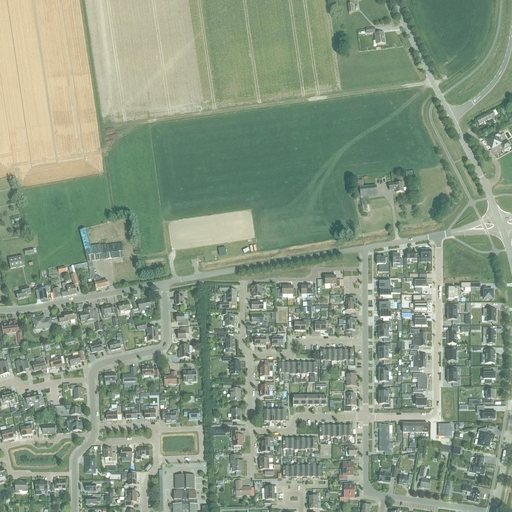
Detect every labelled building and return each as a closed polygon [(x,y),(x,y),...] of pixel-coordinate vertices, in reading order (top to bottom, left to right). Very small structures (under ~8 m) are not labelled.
[(376,45),(385,43),(383,33),(375,34),(376,45)] [(476,121),(479,126),(497,116),(494,110),(476,121)] [(491,149),(501,144),(497,138),(500,136),(498,133),(486,140),(491,149)] [(376,186),(364,187),(363,180),(355,181),(355,197),(360,197),(360,198),(361,198),(363,213),(367,212),(366,205),(365,205),(364,197),(377,196),(376,186)] [(403,183),(389,185),(389,191),(396,190),(396,193),(403,192),(403,183)] [(20,214),(11,217),(13,224),(22,222),(20,214)] [(85,248),(88,262),(124,257),(122,244),(107,246),(107,245),(91,247),(85,230),(80,232),(85,248)] [(226,248),(218,249),(219,253),(220,256),(224,256),(227,255),(226,248)] [(431,254),(431,250),(421,250),(421,255),(421,259),(422,259),(427,259),(427,263),(429,263),(431,263),(431,254)] [(407,257),(404,257),(404,261),(407,261),(407,260),(409,260),(412,260),(412,262),(414,262),(417,262),(417,257),(417,254),(414,254),(412,254),(411,254),(411,252),(410,252),(407,252),(407,256),(407,257)] [(403,267),(403,260),(399,260),(399,255),(395,255),(393,255),(393,260),(393,264),(395,264),(397,264),(397,266),(397,267),(400,267),(403,267)] [(8,259),(10,269),(26,267),(24,257),(8,259)] [(381,257),(377,257),(377,265),(379,265),(379,272),(389,273),(389,268),(389,263),(386,263),(385,261),(386,258),(383,258),(381,258),(381,257)] [(94,270),(90,271),(92,279),(94,279),(96,290),(108,286),(107,281),(101,283),(100,277),(98,278),(97,275),(96,276),(94,270)] [(325,280),(322,280),(322,287),(325,287),(325,285),(331,285),(331,277),(325,277),(325,280)] [(340,284),(340,281),(340,280),(336,280),(336,277),(331,277),(331,285),(336,285),(336,287),(340,287),(340,284)] [(426,289),(426,287),(427,287),(427,281),(415,281),(415,289),(415,292),(422,292),(422,289),(426,289)] [(59,289),(53,291),(54,300),(57,299),(68,297),(66,288),(65,284),(62,285),(64,291),(60,292),(59,289)] [(68,297),(75,295),(77,295),(75,286),(66,288),(68,297)] [(47,300),(46,292),(49,292),(49,287),(45,287),(45,290),(39,291),(39,290),(41,301),(47,300)] [(229,303),(237,303),(237,291),(230,291),(230,287),(220,287),(220,292),(227,292),(227,298),(223,298),(223,304),(220,304),(220,309),(229,309),(229,303)] [(265,291),(262,291),(262,287),(253,287),(253,297),(257,297),(257,300),(262,300),(262,294),(265,294),(266,294),(266,292),(265,291)] [(279,291),(276,291),(276,300),(279,300),(279,298),(283,298),(283,296),(288,296),(288,287),(282,287),(282,291),(279,291)] [(288,287),(288,296),(293,296),(293,298),(296,298),(296,291),(293,291),(293,287),(288,287)] [(307,296),(307,287),(301,287),(301,291),(298,291),(299,298),(302,298),(302,296),(307,296)] [(312,287),(307,287),(307,296),(310,295),(310,298),(312,298),(316,297),(315,291),(312,291),(312,287)] [(493,295),(493,291),(487,291),(487,287),(484,287),(484,291),(484,300),(489,300),(493,300),(493,299),(494,299),(494,295),(493,295)] [(17,293),(18,300),(27,297),(27,295),(30,294),(29,288),(21,290),(22,292),(17,293)] [(451,288),(448,288),(448,291),(448,296),(447,296),(447,300),(452,300),(454,300),(454,299),(458,299),(459,299),(459,295),(458,295),(458,290),(455,290),(455,288),(451,288)] [(175,296),(176,306),(184,306),(183,298),(186,298),(186,293),(179,293),(179,296),(175,296)] [(421,296),(413,296),(413,304),(415,304),(415,310),(427,310),(427,305),(425,305),(425,303),(421,303),(421,296)] [(346,306),(355,306),(355,300),(351,300),(351,297),(344,297),(344,303),(346,303),(346,306)] [(138,301),(140,312),(145,311),(145,310),(151,309),(150,306),(151,306),(151,303),(150,304),(149,300),(139,302),(139,301),(138,301)] [(266,304),(266,301),(257,301),(257,303),(251,303),(252,311),(264,310),(264,304),(266,304)] [(129,304),(119,305),(120,312),(124,311),(125,313),(130,312),(130,311),(130,310),(129,304)] [(103,316),(114,314),(112,305),(108,306),(109,307),(101,308),(103,316)] [(452,309),(448,309),(448,315),(457,315),(457,311),(460,311),(460,305),(457,305),(453,305),(453,307),(453,309),(452,309)] [(355,306),(346,306),(346,311),(345,311),(345,314),(352,314),(352,311),(355,311),(355,306)] [(85,310),(85,313),(80,314),(82,323),(95,320),(95,323),(99,322),(98,316),(94,317),(93,309),(85,310)] [(476,320),(474,310),(464,312),(466,322),(476,320)] [(496,310),(483,310),(483,313),(487,313),(487,323),(495,323),(495,315),(496,315),(496,310)] [(226,327),(234,327),(234,320),(235,320),(235,316),(230,316),(230,313),(223,312),(223,316),(226,316),(226,322),(223,323),(223,326),(226,327)] [(71,321),(71,324),(75,324),(75,320),(73,313),(64,314),(64,316),(58,317),(60,323),(67,322),(67,321),(71,321)] [(187,315),(184,316),(184,315),(176,316),(177,323),(179,323),(180,327),(188,326),(188,320),(187,320),(187,315)] [(457,315),(448,315),(448,321),(450,321),(453,321),(453,323),(453,324),(456,324),(460,324),(460,319),(457,319),(457,315)] [(268,326),(268,323),(264,323),(264,316),(252,316),(252,323),(258,323),(258,326),(268,326)] [(415,320),(415,327),(420,327),(427,327),(427,323),(427,322),(427,320),(425,320),(423,320),(422,320),(422,318),(422,316),(415,316),(415,318),(415,320)] [(51,327),(52,327),(51,320),(45,321),(45,317),(33,319),(34,324),(33,324),(34,325),(35,330),(46,328),(46,327),(47,326),(48,329),(51,328),(51,327)] [(347,326),(355,326),(355,320),(352,320),(352,317),(345,317),(345,319),(343,319),(343,326),(347,326)] [(300,332),(300,323),(297,323),(297,321),(294,321),(294,318),(289,318),(289,322),(291,322),(292,323),(292,327),(292,328),(295,328),(295,332),(300,332)] [(321,332),(321,323),(318,323),(318,320),(312,320),(312,328),(315,328),(315,332),(321,332)] [(321,320),(321,323),(321,332),(326,332),(326,328),(329,328),(329,326),(329,323),(329,321),(326,321),(326,320),(321,320)] [(3,334),(18,332),(17,321),(10,322),(10,324),(2,325),(3,334)] [(300,323),(300,332),(306,332),(306,328),(309,328),(309,321),(303,321),(303,323),(300,323)] [(391,326),(391,323),(387,323),(384,323),(384,325),(384,326),(381,326),(379,326),(379,333),(388,333),(388,332),(388,329),(390,329),(391,329),(391,326)] [(347,326),(343,326),(343,329),(344,329),(344,332),(346,332),(346,334),(349,334),(352,334),(352,331),(355,331),(355,326),(347,326)] [(178,340),(186,340),(186,334),(189,334),(189,328),(180,329),(181,332),(178,332),(178,340)] [(149,338),(149,342),(158,342),(158,329),(147,329),(148,338),(149,338)] [(456,345),(456,333),(458,333),(458,329),(452,329),(452,333),(448,333),(448,345),(456,345)] [(495,336),(495,332),(493,332),(491,332),(491,330),(491,329),(486,329),(483,329),(483,333),(483,337),(485,337),(487,337),(487,345),(490,345),(491,345),(494,345),(495,345),(495,343),(495,340),(496,340),(496,339),(496,337),(495,337),(495,336)] [(426,340),(426,334),(419,334),(419,330),(411,330),(411,334),(413,334),(413,340),(426,340)] [(391,339),(391,337),(390,337),(388,337),(388,333),(379,333),(379,339),(380,339),(384,339),(384,342),(390,342),(391,342),(391,339)] [(117,342),(109,344),(111,352),(121,349),(120,346),(123,345),(122,338),(121,334),(117,334),(118,339),(117,339),(117,342)] [(260,347),(260,338),(257,338),(257,335),(252,335),(252,344),(255,344),(255,347),(260,347)] [(269,335),(260,335),(260,338),(260,347),(266,347),(266,344),(269,344),(269,335)] [(272,335),(269,335),(269,344),(272,344),(272,347),(278,347),(278,336),(272,336),(272,335)] [(283,335),(278,335),(278,336),(278,347),(283,347),(283,344),(286,343),(286,335),(283,335)] [(233,350),(235,350),(235,345),(234,339),(225,339),(225,343),(226,343),(226,346),(226,347),(225,348),(225,349),(226,349),(227,350),(227,354),(233,354),(233,350)] [(426,347),(426,340),(413,340),(413,346),(411,346),(411,350),(419,350),(419,347),(426,347)] [(91,348),(92,354),(100,352),(104,351),(101,341),(98,342),(98,343),(90,345),(90,347),(90,348),(91,348)] [(391,348),(391,345),(384,345),(384,348),(381,348),(379,348),(379,355),(388,355),(388,354),(388,351),(390,351),(391,351),(391,348)] [(179,359),(190,358),(189,346),(180,347),(180,354),(179,354),(179,359)] [(495,360),(495,357),(494,357),(494,356),(494,355),(495,355),(495,354),(495,351),(491,351),(486,351),(486,355),(486,360),(485,360),(485,362),(485,364),(489,364),(492,364),(494,364),(494,362),(494,360),(495,360)] [(69,357),(65,358),(66,362),(70,361),(71,367),(76,366),(76,365),(81,364),(80,362),(84,361),(82,352),(78,353),(79,356),(73,357),(73,358),(69,359),(69,357)] [(426,362),(426,356),(419,356),(419,353),(411,353),(411,356),(413,356),(413,362),(426,362)] [(391,361),(391,358),(390,358),(388,358),(388,355),(379,355),(378,355),(378,358),(378,359),(379,359),(379,361),(384,361),(384,364),(388,364),(390,364),(391,364),(391,361)] [(57,359),(50,360),(49,357),(46,358),(48,365),(51,365),(52,368),(58,367),(58,368),(63,367),(60,357),(57,358),(57,359)] [(36,363),(33,364),(34,372),(42,370),(42,371),(46,370),(44,359),(40,360),(40,359),(36,360),(36,363)] [(0,362),(0,366),(2,375),(9,374),(9,369),(12,369),(10,361),(6,361),(7,363),(3,363),(3,362),(0,362)] [(16,362),(18,375),(26,373),(25,369),(29,368),(28,361),(20,363),(20,362),(16,362)] [(426,369),(426,362),(413,362),(413,369),(411,368),(411,372),(419,372),(419,369),(426,369)] [(239,363),(231,363),(231,375),(241,375),(241,370),(239,370),(239,363)] [(265,367),(260,367),(260,372),(270,372),(273,372),(273,367),(274,367),(274,364),(268,364),(265,364),(265,367)] [(142,368),(143,376),(154,376),(154,374),(156,374),(156,379),(159,378),(158,370),(155,370),(155,371),(154,371),(153,367),(142,368)] [(380,371),(379,371),(379,377),(388,377),(391,377),(391,373),(391,370),(391,367),(384,367),(384,371),(380,371)] [(453,371),(448,371),(448,378),(457,378),(457,374),(460,374),(460,368),(453,368),(453,370),(453,371)] [(132,376),(123,376),(123,381),(123,383),(123,384),(132,384),(132,385),(137,385),(136,369),(132,369),(132,376)] [(491,371),(491,369),(487,369),(484,369),(483,369),(483,371),(483,373),(483,377),(483,380),(485,380),(485,385),(488,385),(491,385),(491,382),(491,380),(495,380),(495,377),(495,373),(491,373),(491,371)] [(183,374),(184,382),(192,381),(192,383),(196,382),(196,372),(191,372),(191,373),(183,374)] [(270,372),(260,372),(260,378),(265,378),(265,381),(274,381),(274,378),(270,378),(270,372)] [(164,377),(165,386),(177,385),(176,376),(176,373),(172,373),(172,377),(164,377)] [(347,382),(356,382),(356,376),(352,376),(352,373),(345,373),(342,373),(342,377),(345,377),(345,378),(347,378),(347,382)] [(112,374),(105,375),(105,382),(116,382),(115,374),(112,374)] [(427,384),(427,378),(426,378),(426,377),(426,376),(425,376),(424,376),(424,375),(418,375),(413,375),(413,377),(413,379),(415,379),(418,379),(418,382),(418,384),(427,384)] [(391,383),(391,381),(388,381),(388,377),(379,377),(379,378),(379,383),(384,383),(384,386),(388,386),(391,386),(391,383)] [(457,381),(457,378),(448,378),(448,384),(453,384),(453,388),(460,388),(460,381),(457,381)] [(356,382),(347,382),(347,386),(345,386),(345,391),(352,391),(352,388),(356,388),(356,382)] [(260,392),(270,392),(270,387),(274,387),(274,384),(265,384),(265,386),(260,387),(260,392)] [(427,385),(427,384),(418,384),(418,390),(413,390),(413,392),(413,394),(418,394),(424,394),(424,393),(426,393),(426,392),(426,390),(427,390),(427,385)] [(83,393),(84,393),(84,389),(78,389),(78,386),(71,386),(71,390),(74,390),(75,400),(83,400),(83,393)] [(391,392),(391,389),(384,389),(384,393),(380,393),(379,393),(379,399),(388,399),(388,395),(390,395),(391,395),(391,392)] [(241,390),(231,390),(231,402),(240,402),(240,394),(241,394),(241,390)] [(495,396),(495,395),(495,393),(495,391),(494,391),(492,391),(490,391),(487,391),(487,396),(487,400),(484,400),(483,402),(483,404),(489,404),(493,404),(493,402),(493,400),(494,400),(495,400),(495,396)] [(7,393),(9,402),(12,402),(13,405),(18,403),(17,397),(14,397),(12,392),(7,393)] [(270,397),(270,392),(260,392),(260,397),(265,397),(265,400),(274,400),(274,397),(270,397)] [(355,401),(356,401),(356,395),(352,395),(352,392),(344,392),(344,397),(347,397),(347,401),(355,401)] [(9,402),(7,393),(2,395),(3,400),(0,400),(2,407),(7,406),(7,403),(9,402)] [(38,393),(32,395),(34,404),(39,403),(40,407),(44,406),(42,398),(39,399),(39,396),(38,393)] [(26,402),(23,402),(25,410),(30,409),(29,405),(34,404),(32,395),(25,396),(26,400),(26,402)] [(426,402),(426,400),(424,400),(424,398),(424,396),(420,396),(416,396),(416,403),(416,407),(426,407),(426,406),(427,406),(427,403),(427,402),(426,402)] [(391,406),(391,403),(388,403),(388,399),(379,399),(379,405),(384,405),(384,407),(384,409),(388,409),(391,409),(391,406)] [(347,401),(344,401),(344,405),(344,407),(344,409),(344,412),(347,412),(352,412),(352,409),(352,407),(356,407),(355,401),(347,401)] [(117,405),(112,406),(112,409),(112,412),(112,421),(118,421),(118,415),(121,415),(120,407),(117,407),(117,405)] [(75,406),(67,406),(67,411),(71,411),(71,416),(81,416),(81,409),(75,409),(75,406)] [(131,408),(131,411),(131,420),(137,420),(137,415),(140,414),(140,406),(136,406),(136,408),(131,408)] [(150,410),(150,407),(144,408),(144,406),(141,406),(142,414),(145,414),(145,419),(150,419),(150,410)] [(131,420),(131,411),(128,412),(127,408),(125,409),(125,407),(122,407),(123,415),(126,415),(126,420),(131,420)] [(150,410),(150,419),(156,419),(156,416),(159,416),(158,407),(150,407),(150,410)] [(484,407),(477,407),(477,414),(482,414),(482,420),(495,420),(495,412),(484,412),(484,407)] [(112,421),(112,412),(109,413),(108,409),(103,410),(103,416),(107,416),(107,421),(112,421)] [(167,412),(162,412),(163,419),(163,422),(166,422),(166,424),(171,424),(171,414),(170,410),(169,410),(167,411),(167,412)] [(240,410),(232,410),(232,421),(241,421),(241,417),(240,417),(240,410)] [(179,418),(179,411),(173,411),(173,414),(171,414),(171,424),(176,423),(176,418),(179,418)] [(199,418),(199,413),(199,411),(189,412),(189,411),(184,411),(184,416),(189,416),(189,421),(199,420),(199,418)] [(262,415),(261,415),(261,419),(261,420),(264,420),(263,415),(265,415),(265,424),(267,424),(267,422),(270,422),(270,411),(262,411),(262,415)] [(286,411),(281,411),(281,422),(284,422),(284,424),(286,424),(286,417),(289,417),(289,416),(289,413),(288,413),(286,413),(286,411)] [(81,427),(82,427),(82,424),(79,424),(78,422),(78,419),(69,419),(69,423),(72,423),(72,432),(76,432),(77,432),(78,432),(81,431),(81,427)] [(25,424),(25,425),(26,428),(27,436),(33,435),(32,432),(35,431),(34,424),(32,424),(32,422),(25,424)] [(43,427),(43,435),(55,435),(55,424),(51,424),(51,426),(43,427)] [(27,436),(26,428),(25,425),(20,426),(20,427),(17,427),(19,434),(22,433),(22,437),(27,436)] [(389,430),(389,426),(386,426),(381,426),(381,425),(379,425),(379,427),(379,429),(379,430),(380,430),(380,432),(380,434),(379,434),(389,434),(389,430)] [(451,425),(438,425),(438,434),(445,434),(445,437),(451,437),(451,425)] [(6,430),(9,440),(14,439),(13,436),(16,435),(15,428),(6,430)] [(487,429),(486,428),(479,430),(478,434),(481,435),(479,441),(478,440),(477,445),(480,446),(489,447),(490,442),(490,439),(493,440),(494,436),(491,435),(486,434),(487,429)] [(9,440),(6,430),(0,431),(0,439),(3,438),(4,442),(9,440)] [(238,432),(232,432),(232,439),(234,439),(234,447),(242,447),(242,440),(244,440),(244,436),(238,436),(238,432)] [(389,437),(389,434),(379,434),(379,437),(379,439),(380,439),(380,441),(380,443),(379,443),(389,443),(389,437)] [(262,443),(262,448),(274,448),(274,439),(265,439),(265,443),(262,443)] [(389,445),(389,443),(379,443),(379,446),(379,448),(380,448),(380,450),(380,452),(382,452),(385,452),(385,454),(385,456),(388,456),(392,456),(392,454),(392,452),(391,452),(389,452),(389,445)] [(354,446),(346,447),(346,451),(346,457),(349,457),(349,460),(354,460),(354,457),(357,457),(357,450),(354,450),(354,446)] [(461,449),(454,447),(453,455),(460,456),(461,449)] [(136,461),(138,461),(141,460),(141,457),(150,457),(149,448),(139,449),(139,452),(136,453),(136,461)] [(273,456),(274,456),(274,448),(270,448),(262,448),(263,454),(265,454),(265,456),(273,456)] [(121,451),(121,459),(132,458),(132,449),(128,449),(128,450),(121,451)] [(112,450),(104,451),(105,459),(110,459),(110,462),(116,461),(116,454),(112,454),(112,450)] [(484,475),(485,471),(484,471),(485,467),(483,467),(484,457),(476,455),(475,465),(474,465),(474,466),(472,465),(471,469),(473,469),(472,474),(476,474),(476,476),(479,476),(479,475),(483,476),(484,475)] [(238,456),(231,456),(231,464),(233,464),(233,469),(233,473),(236,473),(241,472),(242,472),(243,472),(242,466),(243,466),(243,462),(238,462),(238,456)] [(265,460),(260,460),(260,465),(269,465),(269,463),(273,463),(273,456),(265,456),(265,460)] [(94,470),(95,470),(95,458),(87,458),(87,462),(86,462),(86,474),(94,474),(94,470)] [(343,470),(353,470),(353,464),(347,464),(347,460),(339,460),(339,464),(343,464),(343,470)] [(273,465),(260,465),(261,471),(265,471),(266,476),(274,476),(274,469),(274,466),(273,466),(273,465)] [(381,470),(380,473),(379,482),(384,483),(384,482),(386,483),(390,484),(391,478),(392,478),(392,479),(396,479),(397,469),(393,468),(392,475),(388,474),(388,471),(386,471),(386,470),(383,470),(381,470)] [(420,469),(419,476),(418,475),(417,483),(421,483),(420,488),(429,490),(431,481),(423,479),(425,470),(420,469)] [(341,477),(339,477),(339,480),(347,480),(347,477),(353,477),(353,470),(343,470),(341,470),(341,477)] [(132,473),(122,473),(122,481),(129,481),(137,481),(137,476),(132,476),(132,473)] [(210,511),(210,507),(209,507),(203,507),(202,511),(197,511),(198,505),(197,500),(196,500),(196,492),(194,492),(194,490),(195,490),(194,475),(186,476),(186,477),(184,477),(184,476),(175,476),(175,490),(176,490),(176,492),(174,492),(174,501),(175,501),(175,505),(173,505),(173,511),(210,511)] [(409,478),(400,476),(398,485),(408,487),(408,484),(412,485),(413,476),(409,475),(409,478)] [(137,481),(129,481),(129,484),(125,484),(125,486),(124,486),(124,489),(123,489),(133,489),(133,486),(137,486),(137,481)] [(20,492),(28,492),(27,482),(15,482),(16,494),(20,494),(20,492)] [(42,483),(36,483),(36,491),(36,495),(42,495),(41,492),(48,492),(47,482),(42,482),(42,483)] [(93,485),(86,485),(86,492),(92,492),(92,494),(96,494),(96,492),(96,485),(100,485),(103,485),(109,485),(109,482),(103,482),(100,482),(93,482),(93,485)] [(242,482),(236,482),(236,489),(237,497),(252,496),(254,496),(254,488),(251,488),(242,488),(242,482)] [(344,492),(354,492),(354,485),(348,485),(348,482),(340,482),(340,486),(344,486),(344,492)] [(266,494),(275,494),(274,488),(272,488),(272,484),(264,484),(264,489),(266,489),(266,494)] [(471,502),(478,504),(480,493),(473,491),(471,491),(471,488),(464,486),(463,491),(470,493),(469,497),(468,501),(471,502)] [(125,492),(125,498),(137,498),(137,492),(133,492),(133,489),(124,489),(124,493),(125,492)] [(354,492),(344,492),(345,498),(340,499),(340,502),(348,502),(348,499),(354,498),(354,492)] [(275,494),(266,494),(262,495),(262,500),(264,500),(264,504),(272,504),(272,501),(275,501),(275,494)] [(309,504),(318,504),(318,497),(319,497),(319,494),(313,495),(313,497),(309,497),(309,504)] [(93,498),(86,498),(86,505),(88,505),(88,506),(89,507),(92,507),(93,506),(93,505),(96,505),(96,502),(100,502),(100,498),(100,495),(93,495),(93,498)] [(125,498),(124,498),(124,501),(125,501),(125,507),(133,507),(133,503),(137,503),(137,501),(138,501),(138,498),(137,498),(129,498),(125,498)]
